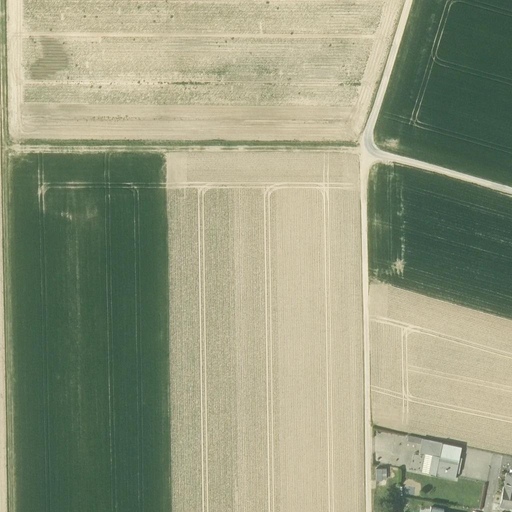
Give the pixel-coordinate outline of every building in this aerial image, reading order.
[(422,453),(439,456),(441,443),(425,440),(424,445),(422,453)] [(461,447),(442,442),(439,456),(458,460),(461,447)] [(455,481),(458,460),(424,454),(420,474),(455,481)] [(375,467),(375,480),(385,480),(386,467),(375,467)] [(506,474),(503,487),(511,488),(511,470),(511,475),(506,474)] [(511,488),(503,487),(502,496),(511,497),(511,488)] [(511,497),(502,496),(500,505),(511,507),(511,497)]
